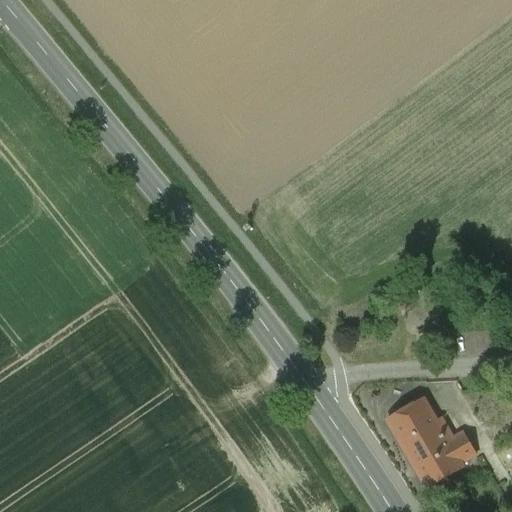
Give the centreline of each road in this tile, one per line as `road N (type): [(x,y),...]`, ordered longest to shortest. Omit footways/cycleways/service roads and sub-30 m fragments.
road 1 (tertiary): [(0,0),(305,383)]
road 2 (unclassified): [(511,368),(305,383)]
road 3 (tertiary): [(305,383),(391,511)]
